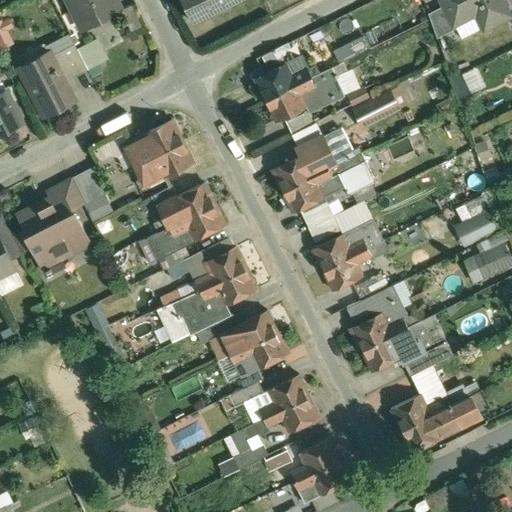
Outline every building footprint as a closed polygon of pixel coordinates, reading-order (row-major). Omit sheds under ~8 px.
[(69,0),(74,8),(78,6),(88,26),(124,8),(124,7),(122,8),(118,0),(69,0)] [(184,0),(195,21),(238,0),(184,0)] [(504,0),(442,0),(445,4),(455,24),(456,23),(477,12),(485,28),(511,14),(504,0)] [(445,4),(430,12),(438,37),(458,27),(456,23),(455,24),(445,4)] [(89,68),(71,34),(54,43),(59,52),(71,77),(89,68)] [(358,37),(330,47),(334,59),(362,49),(358,37)] [(59,52),(24,70),(44,111),(72,96),(64,80),(71,77),(59,52)] [(286,63),(256,78),(267,99),(296,84),(292,75),(286,63)] [(463,85),(453,89),(457,99),(484,87),(475,65),(458,72),(463,85)] [(296,84),(267,99),(277,119),(315,101),(317,106),(345,92),(332,66),(296,84)] [(307,67),(292,75),(296,84),(312,76),(307,67)] [(7,88),(0,91),(0,133),(24,122),(7,88)] [(364,88),(351,95),(355,103),(368,97),(364,88)] [(389,90),(357,107),(366,124),(398,108),(389,90)] [(309,112),(287,123),(292,133),(314,123),(309,112)] [(174,119),(129,142),(139,162),(184,140),(174,119)] [(326,133),(334,148),(344,143),(336,127),(326,133)] [(324,136),(300,147),(303,155),(275,169),(285,189),(330,167),(330,166),(326,160),(334,156),(324,136)] [(184,140),(139,162),(149,183),(195,160),(184,140)] [(285,189),(284,190),(294,210),(325,195),(346,185),(340,172),(361,162),(357,154),(361,152),(361,151),(330,166),(330,167),(285,189)] [(97,165),(74,177),(81,190),(104,179),(97,165)] [(51,197),(39,203),(46,217),(35,223),(32,216),(21,222),(25,231),(19,234),(27,248),(32,245),(46,272),(48,271),(49,272),(52,271),(52,269),(64,263),(60,255),(90,240),(79,219),(76,221),(70,209),(83,202),(71,178),(47,190),(51,197)] [(104,179),(81,190),(86,201),(110,189),(104,179)] [(205,183),(176,198),(181,209),(186,218),(216,203),(205,183)] [(458,221),(448,225),(451,233),(486,217),(476,195),(451,207),(458,221)] [(152,197),(141,203),(145,211),(156,205),(152,197)] [(328,201),(304,213),(311,226),(334,215),(328,201)] [(170,226),(153,235),(163,256),(226,224),(216,203),(186,218),(170,226)] [(181,209),(166,217),(170,225),(170,226),(186,218),(181,209)] [(13,237),(1,214),(0,214),(0,240),(1,243),(8,239),(13,237)] [(334,215),(311,226),(318,240),(341,229),(334,215)] [(166,217),(155,222),(159,230),(170,225),(166,217)] [(458,245),(492,227),(487,218),(453,235),(458,245)] [(387,227),(365,238),(369,246),(391,236),(387,227)] [(344,234),(314,249),(324,269),(354,254),(350,246),(344,234)] [(196,280),(212,272),(206,261),(235,246),(230,236),(184,259),(195,280),(196,280)] [(365,238),(350,246),(354,254),(369,246),(365,238)] [(1,243),(0,240),(0,276),(16,268),(10,257),(15,254),(8,239),(1,243)] [(497,242),(457,259),(467,283),(507,266),(497,242)] [(235,246),(206,261),(212,272),(217,282),(246,267),(236,246),(235,246)] [(369,246),(354,254),(358,263),(373,255),(369,246)] [(354,254),(324,269),(334,289),(364,274),(358,263),(354,254)] [(205,298),(220,291),(226,303),(256,288),(246,267),(217,282),(201,289),(205,298)] [(212,272),(196,280),(201,289),(217,282),(212,272)] [(387,284),(382,274),(372,279),(377,289),(387,284)] [(195,280),(178,289),(182,297),(182,299),(201,289),(196,280),(195,280)] [(394,283),(348,307),(354,319),(376,308),(400,296),(394,283)] [(182,297),(171,302),(178,317),(182,315),(191,334),(196,332),(231,314),(226,303),(220,291),(205,298),(201,289),(182,299),(182,297)] [(400,296),(376,308),(379,314),(352,327),(363,348),(409,325),(404,314),(408,312),(400,296)] [(409,325),(363,348),(373,370),(402,355),(405,362),(426,351),(426,350),(419,337),(415,339),(410,326),(448,307),(447,306),(409,325)] [(238,324),(221,332),(222,333),(232,353),(278,330),(267,309),(238,324)] [(231,314),(196,332),(202,343),(222,333),(221,332),(238,324),(233,313),(231,314)] [(278,330),(232,353),(231,354),(241,375),(257,367),(258,368),(289,352),(278,330)] [(448,339),(426,350),(426,351),(405,362),(411,374),(454,352),(448,339)] [(300,372),(270,387),(276,400),(260,407),(265,416),(281,408),(310,394),(311,394),(311,393),(300,372)] [(260,379),(231,394),(236,405),(246,401),(265,391),(265,390),(260,379)] [(265,391),(246,401),(255,421),(265,416),(260,407),(276,400),(270,387),(265,390),(265,391)] [(422,392),(392,407),(392,406),(391,407),(402,428),(447,405),(453,403),(453,402),(467,395),(463,388),(443,397),(428,404),(422,392)] [(310,394),(281,408),(285,417),(291,428),(320,414),(310,394)] [(467,395),(453,403),(463,422),(480,413),(471,394),(467,395)] [(447,405),(402,428),(412,449),(463,424),(463,422),(453,403),(447,405)] [(281,408),(265,416),(269,424),(285,417),(281,408)] [(255,421),(253,422),(257,430),(269,424),(265,416),(255,421)] [(331,437),(302,452),(308,464),(312,472),(341,457),(331,437)] [(263,441),(235,455),(241,468),(269,454),(263,441)] [(288,448),(266,459),(272,470),(293,459),(288,448)] [(341,457),(312,472),(316,480),(322,492),(352,478),(341,457)] [(308,464),(292,472),(296,479),(312,472),(308,464)] [(312,472),(296,479),(300,488),(316,480),(312,472)] [(316,480),(300,488),(307,500),(322,492),(316,480)] [(449,483),(426,495),(434,511),(445,511),(460,505),(449,483)]
